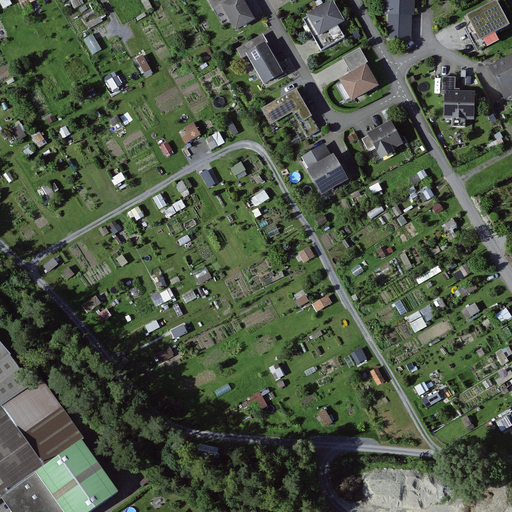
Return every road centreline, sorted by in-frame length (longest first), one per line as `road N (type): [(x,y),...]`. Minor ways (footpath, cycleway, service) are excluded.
road 1 (residential): [(403,92),(334,127),(263,0)]
road 2 (residential): [(511,282),(403,92)]
